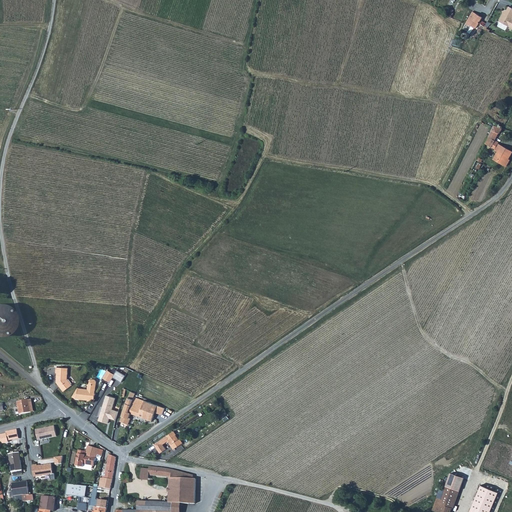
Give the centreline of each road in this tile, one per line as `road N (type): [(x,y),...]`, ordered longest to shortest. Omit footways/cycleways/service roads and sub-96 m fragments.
road 1 (residential): [(511,177),(492,199),(119,453)]
road 2 (track): [(470,214),(435,186),(264,154),(227,231),(365,285)]
road 3 (track): [(109,0),(243,46),(244,70),(460,105),(485,116)]
road 4 (track): [(39,387),(8,272),(1,178),(55,0)]
road 5 (residential): [(342,511),(301,495),(122,456)]
road 6 (track): [(400,261),(420,330),(507,392)]
road 7 (track): [(511,379),(460,511)]
